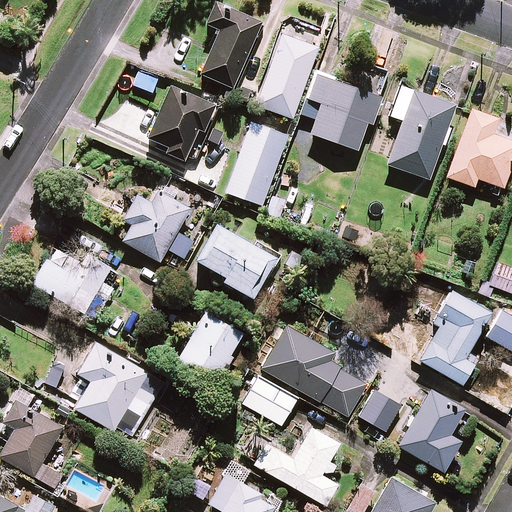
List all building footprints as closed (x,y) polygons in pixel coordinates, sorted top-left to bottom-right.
[(263,26),(217,6),(208,27),(222,34),(203,77),(234,91),(263,26)] [(320,49),(283,36),(257,107),(294,121),(320,49)] [(382,99),(318,75),(308,101),(323,106),(312,136),(358,154),(369,125),(372,126),(382,99)] [(218,108),(173,89),(150,141),(170,150),(168,155),(186,163),(200,131),(207,134),(218,108)] [(388,167),(430,182),(443,147),(447,149),(454,130),(450,128),(457,108),(415,93),(388,167)] [(499,122),(472,112),(447,179),(475,190),(478,181),(504,190),(511,168),(511,144),(494,138),(499,122)] [(289,139),(253,125),(227,194),(263,208),(289,139)] [(154,199),(141,192),(125,221),(134,226),(124,243),(161,264),(191,211),(158,193),(154,199)] [(278,260),(217,227),(198,264),(227,280),(225,285),(256,301),(278,260)] [(84,269),(53,252),(34,286),(96,322),(114,290),(104,285),(112,271),(90,258),(84,269)] [(511,269),(497,265),(490,286),(511,294),(511,269)] [(491,316),(453,295),(435,326),(439,328),(420,363),(464,387),(477,363),(468,358),(491,316)] [(511,318),(502,313),(487,339),(511,352),(511,318)] [(247,337),(207,315),(180,361),(221,384),(247,337)] [(335,354),(287,328),(263,371),(349,419),(368,386),(329,365),(335,354)] [(166,382),(98,343),(78,376),(93,384),(77,411),(131,442),(166,382)] [(299,399),(259,377),(243,405),(283,428),(299,399)] [(37,395),(25,388),(0,434),(0,437),(10,442),(1,459),(55,489),(63,475),(44,465),(64,429),(28,410),(37,395)] [(401,408),(375,392),(359,417),(386,434),(401,408)] [(465,413),(431,393),(400,448),(445,474),(462,444),(451,437),(465,413)] [(340,446),(313,430),(295,461),(268,446),(256,467),(326,507),(341,482),(332,476),(338,467),(330,463),(340,446)] [(100,511),(112,493),(75,471),(60,496),(86,511),(100,511)] [(285,511),(287,510),(227,476),(210,506),(220,511),(285,511)] [(432,511),(436,506),(392,480),(373,511),(432,511)] [(364,511),(375,495),(361,487),(347,511),(364,511)] [(0,511),(17,511),(20,509),(0,497),(0,511)] [(54,511),(56,510),(37,498),(28,511),(54,511)]
